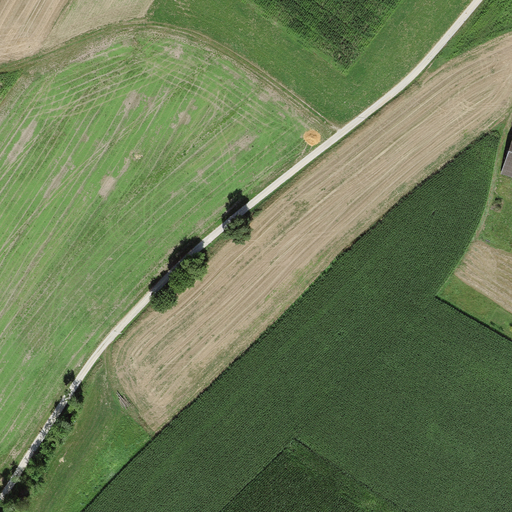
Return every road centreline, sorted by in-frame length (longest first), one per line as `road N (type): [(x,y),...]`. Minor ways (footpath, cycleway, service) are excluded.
road 1 (track): [(0,496),(69,382),(137,302),(414,67),(471,0)]
road 2 (track): [(337,136),(230,51),(166,25),(121,20),(0,66)]
